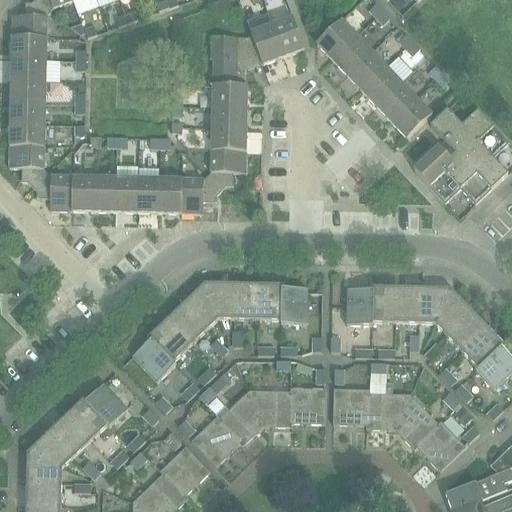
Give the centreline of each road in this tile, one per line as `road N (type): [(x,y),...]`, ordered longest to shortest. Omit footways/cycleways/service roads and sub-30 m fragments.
road 1 (residential): [(115,310),(165,265),(213,242),(457,251),(511,297)]
road 2 (residential): [(427,511),(399,469),(363,450),(260,453),(222,484),(207,511)]
road 3 (residential): [(115,310),(0,192)]
road 4 (residential): [(0,418),(115,310)]
